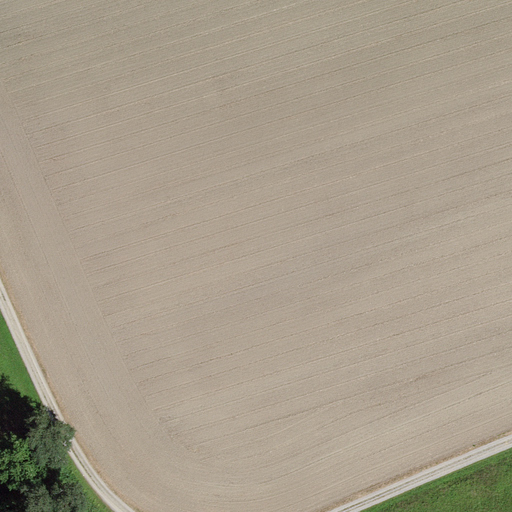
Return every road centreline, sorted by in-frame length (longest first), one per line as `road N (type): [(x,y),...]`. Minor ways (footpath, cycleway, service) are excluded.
road 1 (track): [(0,295),(64,438),(126,511)]
road 2 (track): [(310,511),(511,425)]
